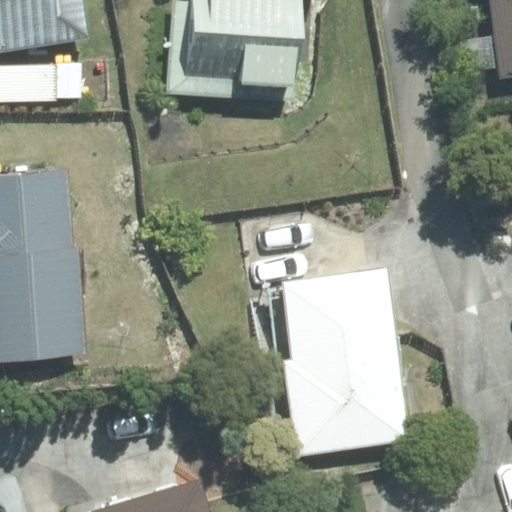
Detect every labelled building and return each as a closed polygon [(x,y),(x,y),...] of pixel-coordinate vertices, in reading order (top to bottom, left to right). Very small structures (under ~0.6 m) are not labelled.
[(95,0),(0,0),(0,44),(100,30),(95,0)] [(175,0),(171,96),(299,103),(303,27),(328,28),(329,0),(175,0)] [(511,0),(494,0),(508,70),(511,69),(511,0)] [(91,63),(0,60),(0,98),(90,101),(91,63)] [(76,158),(0,161),(0,355),(85,351),(76,158)] [(303,347),(285,349),(296,452),(414,439),(394,258),(295,269),(303,347)] [(219,511),(207,468),(93,502),(95,511),(219,511)]
